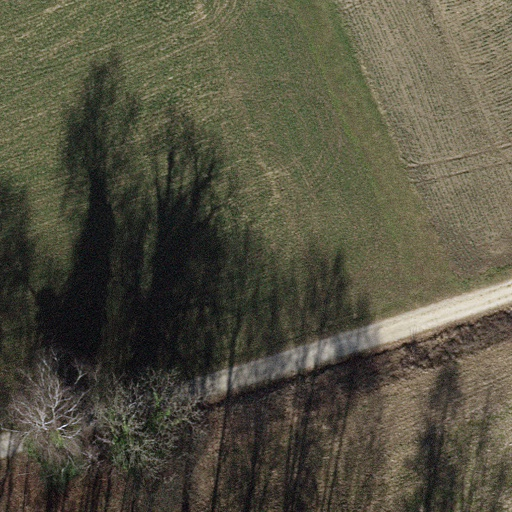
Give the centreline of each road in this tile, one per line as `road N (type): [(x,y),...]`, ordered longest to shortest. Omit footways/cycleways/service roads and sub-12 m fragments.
road 1 (track): [(511,294),(456,317),(0,435)]
road 2 (track): [(456,317),(322,0)]
